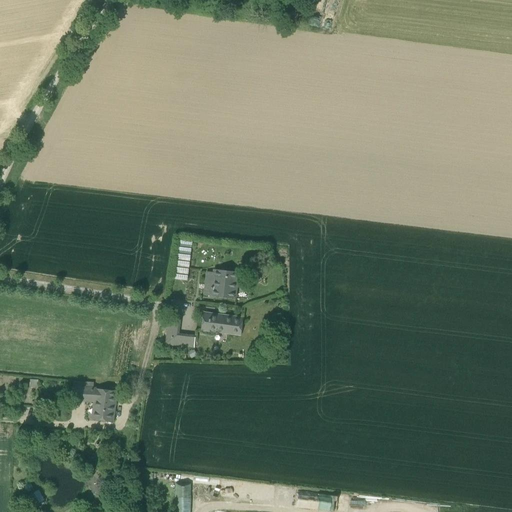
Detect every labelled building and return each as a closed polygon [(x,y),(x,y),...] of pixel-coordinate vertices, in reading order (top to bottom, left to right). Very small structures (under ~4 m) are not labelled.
[(192,241),(179,240),(173,279),(187,280),(192,241)] [(238,272),(214,270),(214,273),(206,272),(204,296),(235,299),(238,272)] [(242,319),(203,314),(201,330),(241,335),(242,319)] [(179,318),(170,317),(169,329),(177,330),(179,318)] [(177,330),(169,329),(167,343),(176,344),(177,336),(178,331),(177,330)] [(193,338),(177,336),(176,344),(176,346),(192,347),(193,338)] [(94,400),(115,403),(117,392),(95,389),(92,389),(72,388),(71,400),(94,402),(94,400)] [(115,403),(94,400),(94,402),(91,419),(113,422),(115,403)] [(104,478),(101,478),(98,480),(97,483),(97,486),(99,489),(102,490),(105,490),(108,488),(109,485),(109,482),(107,479),(104,478)] [(222,497),(269,499),(269,483),(222,482),(222,497)] [(33,492),(38,502),(44,499),(39,489),(33,492)] [(345,511),(348,511),(350,497),(298,491),(296,506),(345,511)] [(190,501),(190,509),(196,509),(198,494),(189,493),(188,501),(190,501)] [(29,504),(36,503),(34,494),(27,496),(29,504)]
